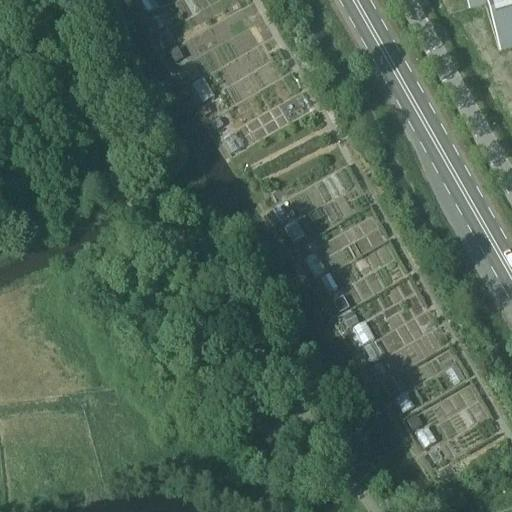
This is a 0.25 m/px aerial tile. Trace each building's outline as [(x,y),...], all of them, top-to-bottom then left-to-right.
[(511,0),(464,0),(468,11),(485,5),(499,52),(511,48),(511,0)] [(173,47),(168,37),(161,40),(166,50),(173,47)] [(177,50),(169,54),(175,64),(183,60),(177,50)] [(201,110),(205,118),(212,114),(208,107),(201,110)] [(222,129),(218,120),(211,124),(215,132),(222,129)] [(273,211),(278,220),(284,216),(279,208),(273,211)] [(295,249),(301,259),(307,255),(302,245),(295,249)] [(336,311),(337,310),(340,315),(349,310),(342,299),(333,304),(335,307),(334,307),(336,311)] [(352,314),(343,319),(349,330),(358,325),(352,314)] [(385,378),(382,372),(377,375),(380,381),(385,378)] [(399,393),(392,380),(382,386),(389,399),(399,393)] [(422,428),(416,418),(406,423),(412,433),(422,428)]
